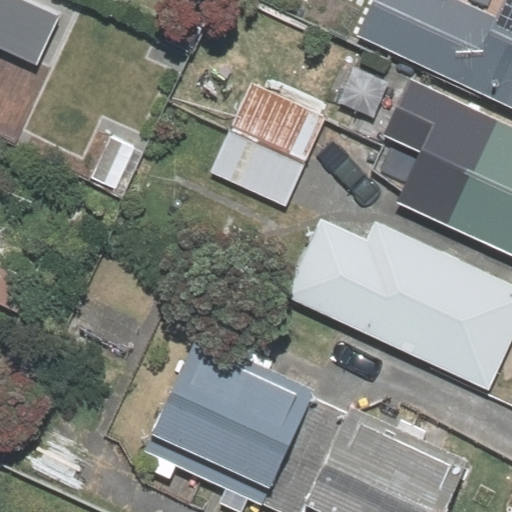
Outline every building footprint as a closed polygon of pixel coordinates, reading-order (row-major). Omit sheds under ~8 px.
[(0,0),(0,47),(40,66),(62,17),(24,0),(0,0)] [(511,0),(507,0),(500,17),(462,0),(377,0),(359,36),(511,107),(511,0)] [(410,183),(402,202),(511,252),(511,127),(414,82),(388,137),(395,140),(382,170),(410,183)] [(254,83),(233,130),(308,164),(330,117),(254,83)] [(308,164),(233,130),(214,173),(288,208),(308,164)] [(138,149),(112,136),(91,176),(118,190),(138,149)] [(492,392),(511,348),(511,283),(379,220),(370,240),(323,218),(287,295),(492,392)] [(0,269),(0,302),(13,309),(28,277),(2,265),(0,269)] [(449,511),(473,461),(426,440),(429,433),(403,421),(400,428),(354,406),(351,415),(315,399),(319,391),(268,368),(271,361),(246,349),(242,357),(201,338),(146,451),(159,457),(153,470),(174,479),(180,467),(229,489),(222,504),(239,511),(246,511),(252,500),(276,511),(449,511)]
